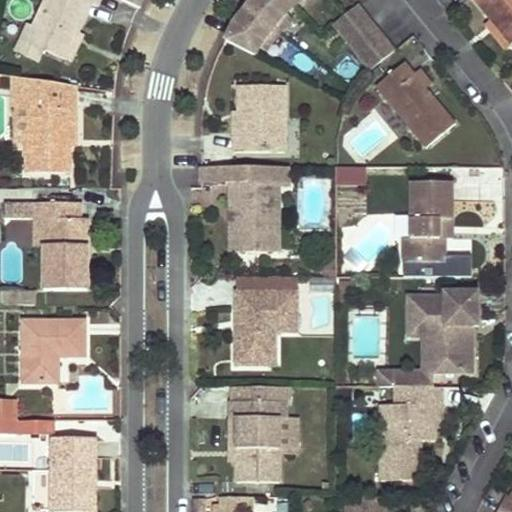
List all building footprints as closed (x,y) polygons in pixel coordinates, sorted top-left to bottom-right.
[(46,0),(34,27),(27,41),(45,50),(64,60),(78,31),(92,5),(99,9),(103,0),(46,0)] [(121,0),(141,9),(145,0),(121,0)] [(253,0),(236,24),(226,41),(256,56),(262,46),(264,43),(266,39),(273,44),(279,35),(286,26),(280,21),(282,18),(283,17),(286,15),(295,7),(304,0),(253,0)] [(511,0),(474,0),(493,21),(511,44),(511,0)] [(372,70),(395,51),(358,6),(335,25),(372,70)] [(292,19),(286,15),(283,17),(282,18),(280,21),(286,26),(292,19)] [(511,47),(511,44),(493,21),(487,25),(508,51),(511,47)] [(34,27),(28,24),(15,52),(39,64),(45,50),(27,41),(34,27)] [(86,35),(78,31),(64,60),(71,63),(86,35)] [(264,43),(262,46),(268,51),(273,44),(266,39),(264,43)] [(407,63),(379,85),(428,148),(456,126),(429,91),(417,75),(407,63)] [(417,75),(429,91),(436,86),(423,70),(417,75)] [(29,144),(29,172),(72,173),(72,146),(71,122),(80,122),(79,87),(13,77),(13,107),(16,107),(29,107),(29,144)] [(232,136),(232,151),(285,153),(287,87),(243,86),(242,112),(240,137),(232,136)] [(29,144),(29,107),(16,107),(16,144),(29,144)] [(242,112),(233,112),(232,136),(240,137),(242,112)] [(71,122),(72,146),(80,146),(80,122),(71,122)] [(200,184),(225,183),(225,168),(200,168),(200,184)] [(230,253),(278,253),(278,184),(279,184),(289,184),(289,168),(225,168),(225,183),(230,183),(230,201),(237,201),(237,222),(230,222),(230,253)] [(366,168),(337,168),(337,186),(366,186),(366,168)] [(404,239),(405,265),(448,264),(447,241),(447,220),(454,220),(455,183),(411,184),(412,239),(404,239)] [(43,247),(43,292),(88,292),(87,219),(81,219),(81,203),(35,203),(35,219),(42,219),(43,247)] [(447,220),(447,241),(455,241),(454,220),(447,220)] [(298,278),(237,278),(237,310),(244,310),(244,331),(237,331),(236,368),(275,368),(275,334),(297,334),(298,278)] [(336,292),(336,278),(310,278),(310,291),(336,292)] [(1,292),(1,306),(33,306),(33,292),(1,292)] [(416,298),(415,339),(427,339),(438,339),(438,374),(475,375),(476,339),(468,339),(468,328),(476,328),(484,328),(484,294),(450,294),(450,299),(416,298)] [(379,353),(378,315),(353,316),(354,354),(379,353)] [(26,321),(24,386),(55,385),(55,358),(64,358),(87,358),(87,321),(26,321)] [(476,328),(468,328),(468,339),(476,339),(476,328)] [(427,373),(399,373),(399,388),(438,388),(438,374),(438,339),(427,339),(427,373)] [(64,358),(55,358),(55,385),(64,385),(64,358)] [(384,373),(383,388),(399,388),(399,373),(384,373)] [(239,465),(238,485),(280,485),(281,456),(281,421),(288,421),(289,388),(234,388),(234,402),(246,402),(246,419),(239,419),(239,465)] [(384,427),(383,483),(422,483),(423,442),(437,443),(437,431),(438,405),(445,405),(445,388),(438,388),(399,388),(398,407),(398,427),(384,427)] [(20,421),(20,403),(0,402),(0,421),(14,421),(20,421)] [(234,402),(231,402),(231,465),(239,465),(239,419),(246,419),(246,402),(234,402)] [(398,427),(398,407),(385,407),(384,427),(398,427)] [(20,421),(14,421),(14,437),(48,437),(48,421),(20,421)] [(288,421),(281,421),(281,456),(300,456),(301,421),(288,421)] [(28,472),(28,511),(84,511),(85,480),(89,480),(90,441),(47,440),(47,472),(28,472)] [(511,511),(511,497),(508,496),(501,509),(507,511),(511,511)] [(194,498),(194,511),(204,511),(204,498),(201,498),(194,498)] [(383,511),(384,498),(348,498),(348,511),(383,511)] [(239,511),(239,499),(222,499),(221,511),(239,511)]
